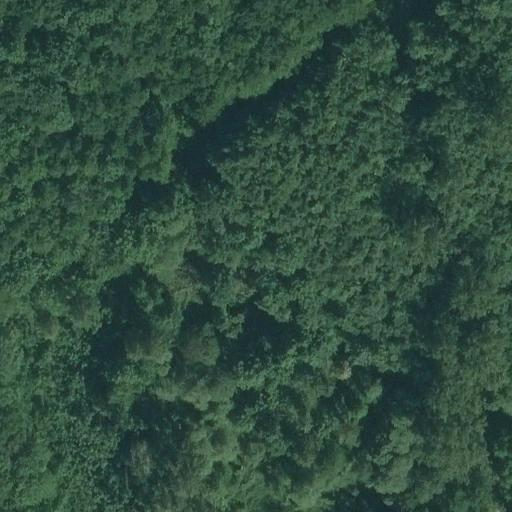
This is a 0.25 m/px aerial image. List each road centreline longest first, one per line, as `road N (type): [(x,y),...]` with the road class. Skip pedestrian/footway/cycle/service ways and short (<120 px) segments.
road 1 (track): [(398,0),(395,23),(500,511)]
road 2 (track): [(0,307),(366,0)]
